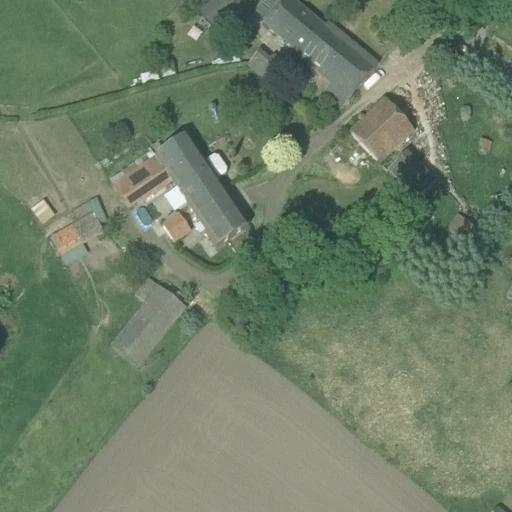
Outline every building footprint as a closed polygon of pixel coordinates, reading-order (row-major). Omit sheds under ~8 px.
[(210,0),(211,0),(210,0),(198,0),(189,11),(214,31),(227,15),(236,23),(254,0),(210,0)] [(299,58),(323,30),(287,0),(285,0),(284,1),(282,0),(264,0),(253,14),(265,24),(262,27),(299,58)] [(349,102),(374,72),(323,30),(299,58),(332,86),(331,87),(349,102)] [(259,54),(246,69),(273,91),(286,75),(269,62),(259,54)] [(452,79),(444,81),(446,91),(455,89),(452,79)] [(413,134),(383,103),(349,136),(379,167),(413,134)] [(247,229),(216,183),(225,177),(226,172),(218,160),(213,159),(204,165),(186,138),(112,189),(127,211),(135,205),(137,207),(170,185),(215,251),(247,229)] [(491,146),(479,142),(476,153),(488,157),(491,146)] [(402,158),(390,175),(410,190),(422,172),(402,158)] [(45,202),(31,212),(42,227),(55,217),(45,202)] [(92,216),(50,238),(61,260),(103,238),(92,216)] [(439,240),(444,245),(456,253),(467,238),(473,230),(457,217),(439,240)] [(173,245),(190,234),(178,218),(162,229),(173,245)] [(401,231),(401,241),(412,241),(412,231),(401,231)] [(185,311),(148,281),(136,296),(145,304),(111,347),(139,370),(185,311)]
